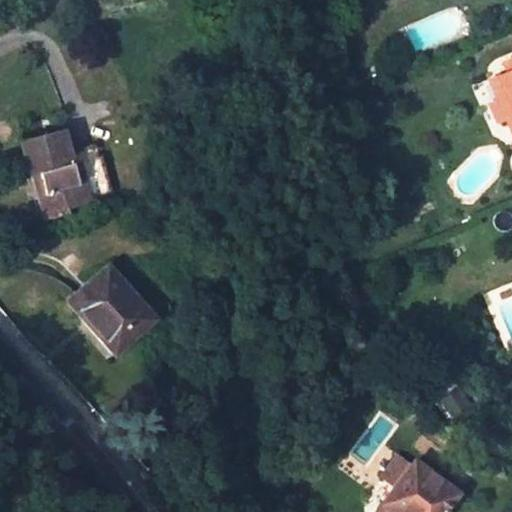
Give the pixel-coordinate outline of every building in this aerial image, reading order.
[(511,60),(507,62),(511,73),(501,77),(509,97),(502,100),(490,105),(496,123),(509,118),(511,124),(511,60)] [(494,80),(502,100),(509,97),(501,77),(494,80)] [(66,152),(59,129),(18,141),(32,192),(41,190),(49,220),(72,213),(71,207),(111,196),(99,155),(95,156),(91,145),(66,152)] [(68,302),(90,327),(99,319),(122,345),(152,318),(107,267),(68,302)] [(113,353),(122,345),(99,319),(90,327),(113,353)] [(413,461),(376,510),(378,511),(441,511),(455,492),(413,461)]
